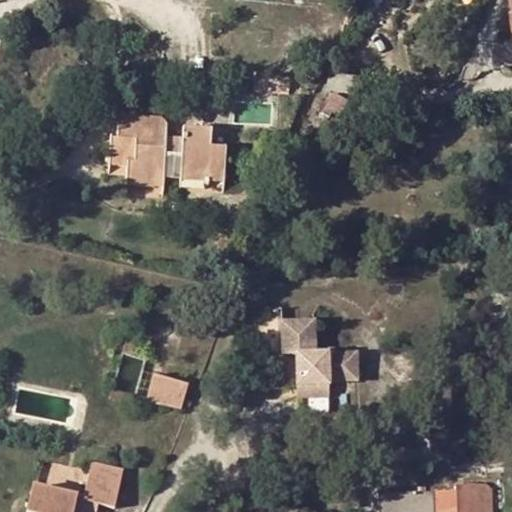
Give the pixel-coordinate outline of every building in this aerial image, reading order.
[(330,72),(327,90),(355,95),(358,77),(330,72)] [(253,74),(252,92),(288,94),(289,76),(253,74)] [(333,93),(321,113),(329,118),(332,113),(338,116),(347,102),(333,93)] [(175,137),(166,137),(167,124),(160,118),(117,115),(115,139),(109,138),(108,162),(118,163),(117,166),(126,167),(125,182),(135,182),(134,186),(152,187),(152,184),(163,184),(165,155),(180,156),(180,172),(223,175),(225,148),(210,147),(211,131),(181,129),(181,137),(181,142),(175,142),(175,137)] [(223,175),(180,172),(179,179),(223,182),(223,175)] [(294,391),(329,390),(328,383),(357,382),(356,354),(315,355),(313,322),(280,324),(282,355),(293,355),(294,391)] [(134,346),(124,343),(121,352),(131,355),(134,346)] [(187,386),(153,376),(146,399),(180,409),(187,386)] [(249,392),(230,388),(228,403),(247,406),(249,392)] [(329,390),(294,391),(294,399),(329,398),(329,390)] [(121,472),(90,465),(82,502),(81,507),(74,505),(75,500),(30,491),(25,511),(95,511),(97,505),(114,509),(121,472)] [(454,493),(433,493),(433,511),(489,511),(489,485),(453,486),(454,493)]
